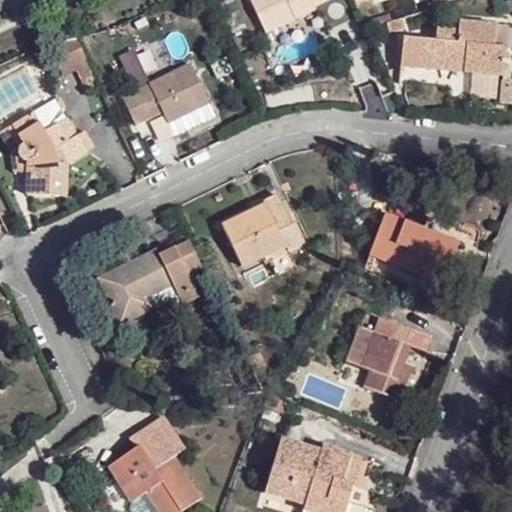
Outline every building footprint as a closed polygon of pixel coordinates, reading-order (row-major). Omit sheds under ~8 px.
[(244,0),(261,34),(287,22),(312,11),(309,6),(321,0),(244,0)] [(399,47),(397,76),(502,81),(504,50),(492,49),(493,29),(458,27),(457,35),(433,33),(431,49),(399,47)] [(132,126),(144,120),(138,107),(156,100),(162,112),(165,119),(167,125),(207,107),(189,67),(119,97),(132,126)] [(502,81),(397,76),(395,86),(501,94),(502,81)] [(138,107),(144,120),(162,112),(156,100),(138,107)] [(207,107),(167,125),(174,141),(213,123),(207,107)] [(31,119),(11,130),(23,150),(16,155),(19,165),(23,169),(25,198),(59,199),(61,183),(63,168),(83,156),(75,138),(59,146),(52,132),(42,137),(31,119)] [(23,150),(11,130),(0,135),(0,150),(8,170),(15,170),(17,198),(25,198),(23,169),(19,165),(16,155),(23,150)] [(273,234),(288,228),(273,198),(262,204),(251,209),(254,215),(217,233),(236,267),(259,255),(274,246),(279,243),(273,234)] [(456,239),(416,224),(399,216),(382,208),(365,251),(397,264),(438,281),(456,239)] [(419,214),(416,224),(456,239),(459,230),(419,214)] [(296,244),(288,228),(273,234),(279,243),(274,246),(278,254),(296,244)] [(121,325),(141,314),(135,303),(147,297),(172,284),(169,280),(186,272),(173,244),(141,261),(138,257),(97,281),(109,303),(121,325)] [(274,246),(259,255),(262,262),(278,254),(274,246)] [(435,290),(438,281),(397,264),(393,271),(435,290)] [(172,284),(147,297),(152,305),(153,308),(192,284),(186,272),(169,280),(172,284)] [(135,303),(141,314),(153,308),(152,305),(147,297),(135,303)] [(389,374),(396,363),(403,351),(416,356),(422,340),(372,321),(361,348),(353,368),(361,371),(353,390),(387,405),(398,379),(389,374)] [(353,368),(361,348),(346,342),(338,362),(353,368)] [(404,366),(396,363),(389,374),(398,379),(404,366)] [(120,501),(125,499),(137,492),(145,503),(150,511),(167,511),(192,498),(167,456),(179,450),(159,415),(139,427),(147,440),(131,450),(128,443),(113,452),(98,461),(120,501)] [(123,436),(128,443),(131,450),(147,440),(139,427),(123,436)] [(314,453),(273,441),(258,489),(299,504),(298,510),(304,511),(337,511),(347,486),(352,489),(363,461),(316,444),(314,453)] [(137,492),(125,499),(131,511),(145,503),(137,492)]
